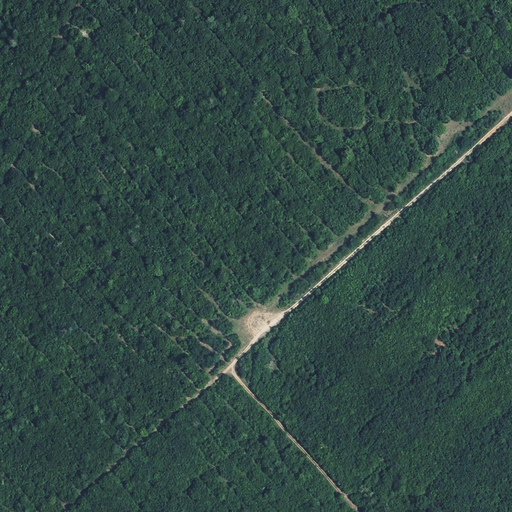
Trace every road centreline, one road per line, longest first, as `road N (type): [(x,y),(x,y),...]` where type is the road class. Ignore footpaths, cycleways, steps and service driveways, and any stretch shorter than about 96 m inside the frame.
road 1 (track): [(229,367),(511,114)]
road 2 (track): [(229,367),(357,511)]
